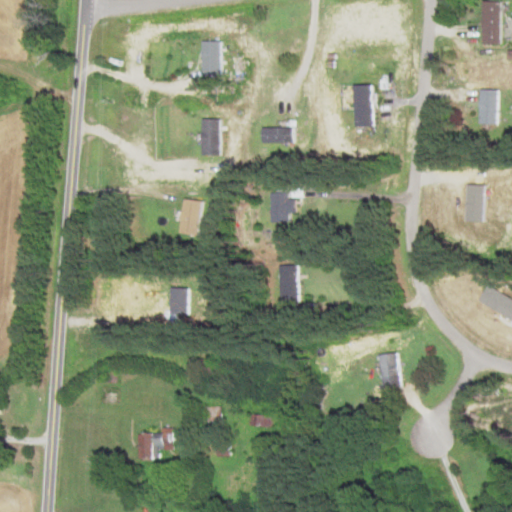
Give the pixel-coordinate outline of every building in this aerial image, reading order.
[(502,44),(503,0),(501,0),(484,0),(484,44),(502,44)] [(204,74),(223,73),(222,40),(203,40),(204,74)] [(377,126),(376,83),(355,84),(356,126),(377,126)] [(481,123),(499,123),(500,88),(482,88),(481,123)] [(222,154),(222,118),(204,118),(203,154),(222,154)] [(263,126),(263,142),(287,142),(287,126),(263,126)] [(292,191),(271,192),(272,222),(291,221),(291,212),(293,212),(292,191)] [(201,233),(202,199),(184,198),(182,233),(201,233)] [(301,301),(299,264),(280,265),(281,301),(301,301)] [(402,386),(399,352),(380,353),(383,388),(402,386)] [(175,449),(175,427),(164,427),(164,432),(139,432),(139,457),(161,457),(161,449),(175,449)]
